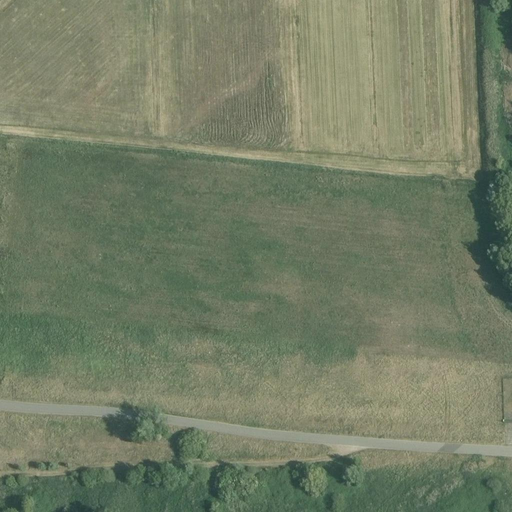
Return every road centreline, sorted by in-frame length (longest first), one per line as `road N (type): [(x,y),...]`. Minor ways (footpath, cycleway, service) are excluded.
road 1 (unclassified): [(511,452),(0,404)]
road 2 (track): [(350,441),(322,462),(0,476)]
